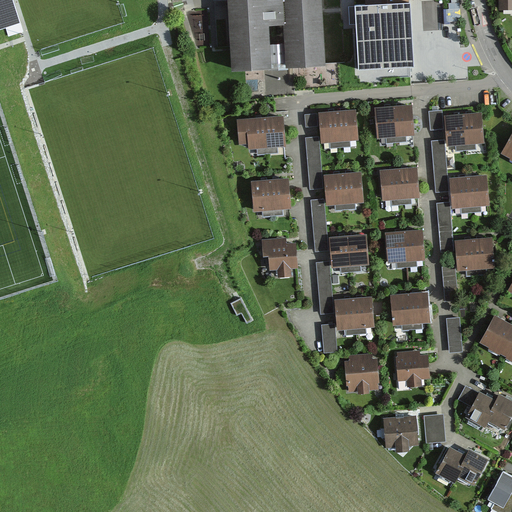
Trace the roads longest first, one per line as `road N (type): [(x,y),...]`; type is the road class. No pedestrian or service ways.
road 1 (primary): [(376,511),(292,421),(232,328),(183,218),(107,0)]
road 2 (residential): [(510,79),(286,104)]
